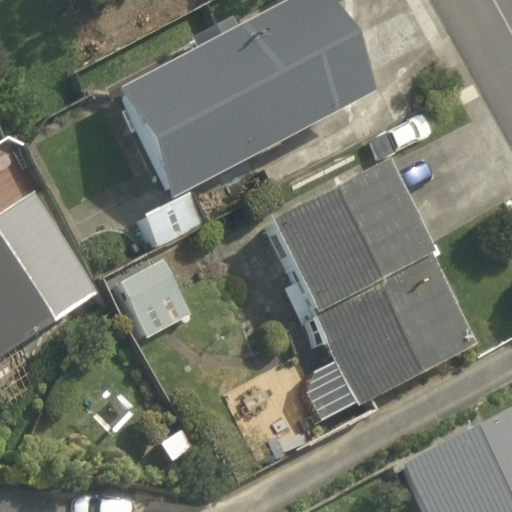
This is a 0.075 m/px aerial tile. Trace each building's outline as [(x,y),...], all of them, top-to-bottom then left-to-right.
[(189,52),(111,92),(167,201),(371,97),(321,0),(288,0),(232,29),(227,20),(184,42),(189,52)] [(469,350),(379,163),(261,225),(354,412),(469,350)] [(0,355),(95,295),(30,196),(0,214),(0,355)] [(169,263),(111,296),(136,341),(195,308),(169,263)] [(511,511),(511,406),(395,468),(418,511),(511,511)]
